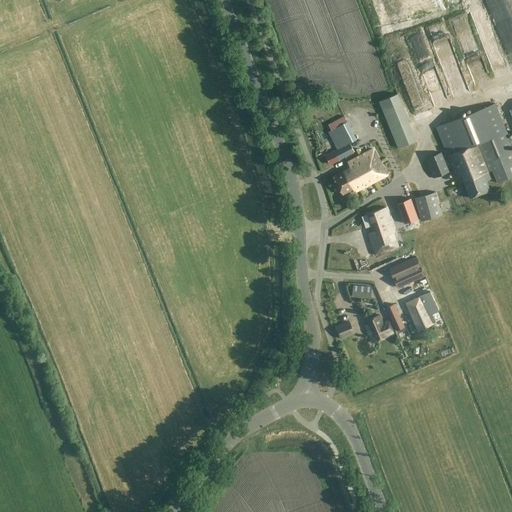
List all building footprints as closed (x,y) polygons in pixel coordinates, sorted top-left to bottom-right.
[(453,33),(466,28),(463,19),(450,23),(453,33)] [(431,32),(445,80),(454,77),(453,75),(454,75),(440,29),(431,32)] [(406,38),(415,63),(429,58),(420,32),(406,38)] [(462,96),(459,88),(451,91),(454,99),(462,96)] [(433,107),(441,106),(440,99),(432,101),(433,107)] [(384,110),(400,149),(416,142),(401,104),(384,110)] [(511,139),(510,140),(496,104),(437,127),(457,178),(461,176),(470,198),(490,191),(486,181),(491,179),(488,172),(493,171),(498,183),(511,177),(511,139)] [(348,123),(332,131),(338,143),(354,135),(348,123)] [(334,178),(344,196),(355,190),(357,193),(388,176),(374,150),(349,163),(352,169),(334,178)] [(442,152),(425,159),(433,179),(450,172),(442,152)] [(449,190),(452,198),(461,195),(459,187),(449,190)] [(415,198),(420,217),(439,211),(433,192),(415,198)] [(411,199),(398,203),(405,223),(418,218),(411,199)] [(369,234),(376,256),(400,248),(391,221),(392,221),(388,208),(369,214),(375,232),(369,234)] [(416,257),(390,269),(398,287),(425,275),(416,257)] [(354,261),(356,273),(372,271),(369,258),(354,261)] [(372,287),(353,286),(353,295),(371,297),(372,287)] [(430,291),(405,303),(414,323),(415,322),(419,331),(435,323),(431,314),(431,315),(425,303),(427,302),(433,313),(439,310),(430,291)] [(397,330),(404,327),(394,304),(387,307),(397,330)] [(389,336),(388,335),(394,333),(389,321),(383,323),(380,315),(368,320),(370,323),(365,325),(373,343),(389,336)] [(340,339),(354,333),(350,322),(336,327),(340,339)]
